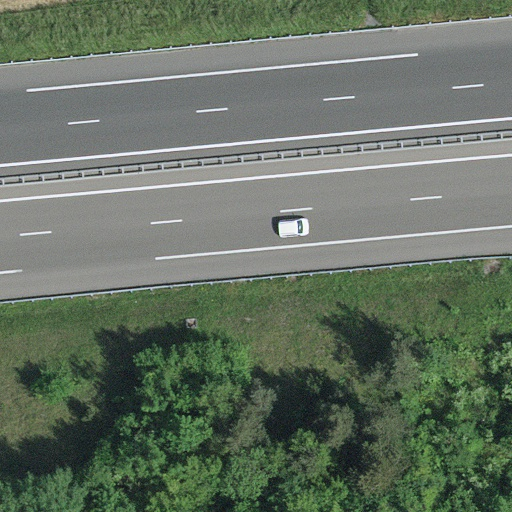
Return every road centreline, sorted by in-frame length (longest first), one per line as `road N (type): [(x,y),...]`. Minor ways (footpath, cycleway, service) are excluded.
road 1 (motorway): [(511,80),(0,127)]
road 2 (motorway): [(0,242),(511,195)]
